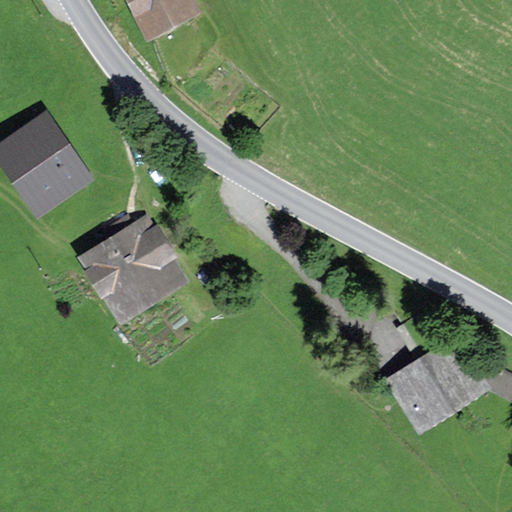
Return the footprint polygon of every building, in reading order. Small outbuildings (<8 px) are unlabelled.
[(135,0),(150,28),(188,8),(184,0),(135,0)] [(79,175),(41,119),(2,147),(40,202),(79,175)] [(110,238),(146,295),(180,274),(144,217),(132,225),(128,219),(107,232),(110,238)] [(98,265),(90,270),(101,287),(108,282),(124,309),(146,295),(110,238),(90,251),(98,265)] [(427,363),(397,381),(421,420),(479,384),(430,306),(402,324),(427,363)]
